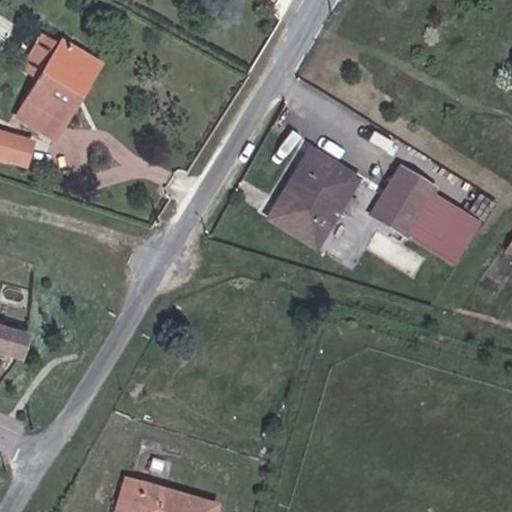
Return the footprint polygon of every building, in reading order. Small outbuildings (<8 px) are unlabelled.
[(105,0),(105,1),(129,16),(138,0),(105,0)] [(138,0),(129,16),(135,19),(146,0),(138,0)] [(62,124),(55,120),(79,81),(47,61),(44,65),(27,55),(11,82),(28,93),(4,132),(42,157),(62,124)] [(55,120),(62,124),(86,86),(79,81),(55,120)] [(257,225),(302,254),(344,190),(300,160),(257,225)] [(358,226),(392,248),(422,202),(389,179),(358,226)] [(392,248),(404,256),(434,211),(422,202),(392,248)] [(418,247),(430,255),(447,231),(435,222),(418,247)] [(0,357),(15,362),(22,342),(0,335),(0,357)] [(214,511),(218,503),(130,478),(118,511),(214,511)]
